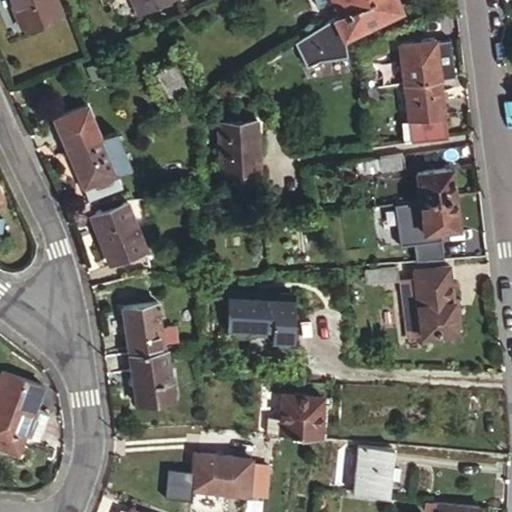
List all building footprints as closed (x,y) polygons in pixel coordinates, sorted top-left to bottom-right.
[(59,11),(54,0),(8,0),(20,28),(59,11)] [(173,0),(127,0),(135,17),(173,0)] [(392,0),(367,0),(336,14),(329,18),(330,21),(326,23),(335,40),(339,38),(341,41),(398,12),(392,0)] [(328,0),(336,14),(367,0),(328,0)] [(292,34),(296,39),(303,34),(300,29),(292,34)] [(303,34),(296,39),(302,53),(310,49),(303,34)] [(386,54),(381,40),(353,52),(355,66),(386,54)] [(403,87),(439,80),(433,42),(396,48),(403,87)] [(186,94),(172,68),(154,78),(169,103),(186,94)] [(447,138),(439,80),(403,87),(412,143),(447,138)] [(377,91),(359,94),(361,106),(379,103),(377,91)] [(98,137),(83,106),(50,120),(82,188),(86,186),(92,199),(115,188),(108,171),(112,169),(128,162),(113,130),(98,137)] [(258,173),(255,123),(216,124),(219,176),(258,173)] [(400,157),(375,161),(378,176),(402,173),(400,157)] [(115,188),(120,186),(112,169),(108,171),(115,188)] [(414,175),(417,202),(453,197),(449,170),(414,175)] [(92,199),(86,186),(82,188),(87,200),(92,199)] [(417,202),(381,207),(371,209),(372,220),(419,214),(421,235),(458,229),(453,197),(417,202)] [(147,253),(129,201),(91,215),(110,266),(147,253)] [(363,235),(362,222),(340,224),(341,238),(363,235)] [(402,294),(401,285),(399,269),(366,272),(368,298),(402,294)] [(416,283),(401,285),(402,294),(407,340),(455,334),(455,331),(461,331),(459,310),(453,310),(449,269),(415,272),(416,283)] [(291,292),(227,292),(227,332),(272,332),(272,342),(291,342),(291,292)] [(128,355),(163,350),(157,306),(123,310),(128,355)] [(165,350),(163,350),(128,355),(133,406),(170,401),(165,350)] [(0,372),(0,399),(33,410),(41,386),(0,372)] [(265,436),(317,440),(321,398),(281,394),(279,421),(267,419),(265,436)] [(41,441),(50,416),(33,410),(0,399),(0,447),(18,453),(24,435),(41,441)] [(356,450),(351,497),(389,501),(393,454),(356,450)] [(247,494),(249,458),(193,452),(190,488),(247,494)]
